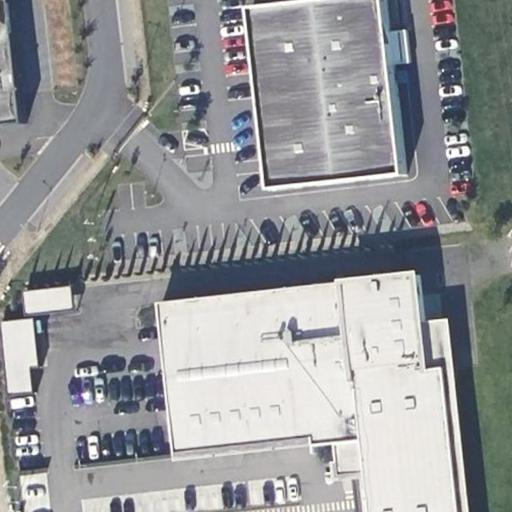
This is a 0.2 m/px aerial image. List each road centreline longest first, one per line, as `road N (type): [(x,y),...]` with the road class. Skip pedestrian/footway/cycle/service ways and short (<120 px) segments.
road 1 (unclassified): [(0,230),(98,110),(96,0)]
road 2 (unknown): [(64,364),(85,330),(159,272)]
